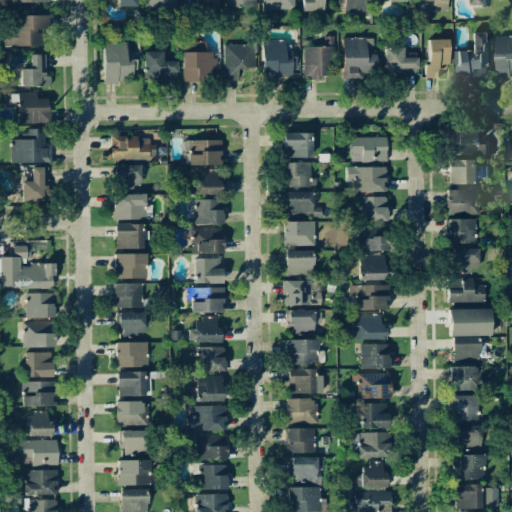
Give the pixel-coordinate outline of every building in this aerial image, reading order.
[(176,7),(175,0),(144,0),(144,8),(176,7)] [(262,0),(262,10),(294,9),(293,0),(262,0)] [(301,0),(302,11),(322,10),(321,0),(301,0)] [(366,12),(366,0),(334,0),(335,2),(343,2),(343,11),(366,12)] [(446,11),(446,0),(422,0),(423,12),(446,11)] [(44,45),(44,15),(13,15),(13,28),(3,28),(3,46),(44,45)] [(471,32),(471,50),(455,50),(456,77),(486,76),(485,32),(471,32)] [(511,36),(496,36),(495,76),(511,77),(511,72),(511,71),(511,36)] [(302,79),(326,79),(327,65),(333,65),(334,37),(323,37),(323,47),(303,46),(302,79)] [(341,79),(363,79),(363,69),(375,69),(375,54),(372,54),(372,38),(342,37),(341,79)] [(447,39),(427,39),(427,65),(423,65),(424,78),(438,78),(438,69),(447,69),(447,39)] [(262,40),(261,77),(294,78),(294,56),(290,56),(290,41),(262,40)] [(181,51),(182,81),(204,81),(203,71),(215,71),(214,51),(206,51),(206,41),(185,41),(186,51),(181,51)] [(102,42),(102,81),(132,81),(131,53),(125,53),(125,42),(102,42)] [(223,44),(223,80),(238,80),(238,70),(254,70),(255,44),(223,44)] [(402,48),(383,48),(383,74),(416,74),(416,57),(402,58),(402,48)] [(176,61),(162,61),(162,51),(142,51),(143,79),(160,78),(176,77),(176,61)] [(45,76),(44,54),(29,54),(30,69),(19,69),(20,87),(50,86),(49,76),(45,76)] [(17,123),(47,122),(47,98),(35,99),(35,92),(17,92),(17,123)] [(10,139),(9,163),(50,163),(51,143),(44,143),(44,130),(25,130),(25,139),(10,139)] [(485,144),(478,144),(478,130),(447,130),(447,155),(485,155),(485,144)] [(310,132),(282,133),(282,157),(311,157),(310,132)] [(110,160),(155,159),(155,144),(148,144),(148,136),(110,136),(110,160)] [(386,136),(349,137),(350,161),(386,161),(386,136)] [(220,165),(219,139),(187,140),(188,165),(220,165)] [(476,159),(448,159),(448,184),(476,184),(476,159)] [(310,178),(309,162),(281,163),(281,187),(316,187),(316,178),(310,178)] [(139,187),(139,165),(114,165),(113,187),(139,187)] [(385,192),(385,167),(346,166),(345,181),(353,181),(352,192),(385,192)] [(21,181),(21,201),(46,200),(46,167),(30,168),(30,181),(21,181)] [(194,194),(220,195),(221,172),(194,171),(194,194)] [(446,189),(445,214),(478,214),(478,190),(446,189)] [(320,217),(320,207),(312,207),(312,192),(285,191),(284,209),(291,209),(291,216),(320,217)] [(111,194),(112,219),(150,219),(150,205),(144,206),(144,193),(111,194)] [(386,196),(358,197),(358,221),(387,221),(386,196)] [(220,199),(193,199),(194,225),(222,224),(222,210),(220,210),(220,199)] [(445,243),(474,243),(474,219),(446,219),(445,243)] [(282,246),(314,245),(313,221),(282,221),(282,246)] [(113,247),(141,248),(142,224),(114,224),(113,247)] [(356,250),(386,251),(386,236),(379,236),(379,227),(356,227),(356,250)] [(190,253),(222,253),(221,228),(190,228),(190,253)] [(53,264),(18,264),(18,258),(29,258),(29,246),(11,246),(11,257),(0,256),(0,287),(53,287),(53,264)] [(477,248),(452,248),(451,271),(476,272),(477,248)] [(284,275),(312,275),(312,251),(285,250),(284,275)] [(145,278),(145,253),(113,254),(113,278),(145,278)] [(356,255),(357,280),(387,279),(386,254),(356,255)] [(220,258),(192,258),(193,283),(221,283),(220,258)] [(446,278),(446,302),(483,301),(483,285),(472,285),(471,277),(446,278)] [(311,280),(282,280),(282,305),(320,305),(320,292),(311,292),(311,280)] [(113,283),(112,307),(139,308),(140,283),(113,283)] [(354,309),(387,310),(387,285),(348,285),(348,297),(354,297),(354,309)] [(188,312),(223,312),(222,287),(188,287),(188,312)] [(24,293),(24,318),(52,317),(52,292),(24,293)] [(448,336),(490,335),(489,308),(447,309),(448,336)] [(287,327),(291,327),(291,331),(314,330),(314,318),(313,318),(313,309),(286,310),(287,327)] [(143,312),(117,312),(116,334),(143,334),(143,312)] [(384,339),(383,313),(352,314),(352,339),(384,339)] [(221,342),(221,323),(215,323),(215,318),(194,318),(194,329),(187,329),(187,342),(221,342)] [(21,347),(53,347),(53,322),(20,322),(21,347)] [(477,360),(477,337),(451,337),(451,360),(477,360)] [(317,340),(285,339),(285,363),(317,365),(317,340)] [(114,342),(114,367),(147,366),(147,342),(114,342)] [(389,368),(388,343),(360,344),(360,369),(389,368)] [(195,346),(195,371),(224,371),(224,347),(195,346)] [(51,352),(23,352),(23,377),(51,377),(51,352)] [(448,389),(477,390),(477,367),(449,366),(448,389)] [(315,393),(314,368),(287,369),(287,394),(315,393)] [(116,371),(116,395),(144,396),(145,372),(116,371)] [(357,381),(357,398),(389,398),(389,373),(351,373),(351,381),(357,381)] [(195,376),(194,401),(223,401),(224,376),(195,376)] [(52,381),(20,381),(21,407),(52,406),(52,381)] [(448,410),(452,410),(452,421),(477,420),(477,395),(448,395),(448,410)] [(317,398),(284,398),(284,422),(317,422),(317,398)] [(114,425),(145,425),(146,401),(114,401),(114,425)] [(378,403),(359,404),(360,428),(387,428),(386,413),(379,413),(378,403)] [(191,406),(191,418),(185,418),(186,430),(224,430),(224,405),(191,406)] [(24,436),(50,435),(50,411),(23,412),(24,436)] [(479,446),(480,425),(455,425),(454,446),(479,446)] [(285,453),(313,452),(313,427),(285,428),(285,453)] [(123,452),(143,451),(143,430),(118,430),(118,444),(123,444),(123,452)] [(357,457),(388,457),(387,432),(357,433),(357,457)] [(224,434),(193,435),(194,460),(225,459),(224,434)] [(19,440),(19,464),(56,463),(55,440),(19,440)] [(483,479),(483,454),(452,455),(452,480),(483,479)] [(291,457),(291,483),(321,483),(321,458),(291,457)] [(116,460),(116,485),(149,484),(149,460),(116,460)] [(357,486),(388,487),(388,468),(382,468),(382,463),(360,462),(359,480),(357,480),(357,486)] [(197,489),(225,489),(226,464),(197,464),(197,489)] [(22,470),(23,495),(55,494),(54,469),(22,470)] [(480,509),(480,484),(454,484),(454,509),(480,509)] [(287,487),(288,511),(320,511),(319,486),(287,487)] [(481,506),(497,506),(497,488),(481,488),(481,506)] [(119,511),(145,511),(145,489),(119,489),(119,511)] [(389,511),(389,490),(343,491),(343,511),(350,511),(350,508),(364,508),(364,511),(389,511)] [(224,511),(225,494),(193,494),(193,511),(224,511)] [(27,511),(55,511),(55,499),(27,500),(27,511)]
